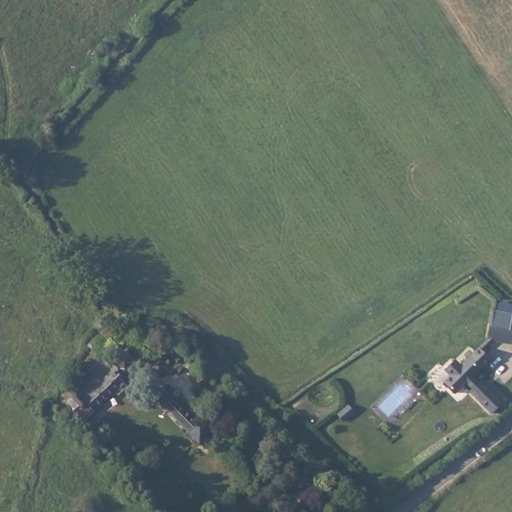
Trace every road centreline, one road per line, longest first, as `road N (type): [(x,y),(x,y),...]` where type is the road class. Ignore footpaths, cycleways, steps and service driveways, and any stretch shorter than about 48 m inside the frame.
road 1 (track): [(175,0),(61,124),(31,175),(31,191),(105,309),(188,340)]
road 2 (track): [(0,39),(12,90),(3,141),(31,191)]
road 3 (secondary): [(400,511),(511,423)]
